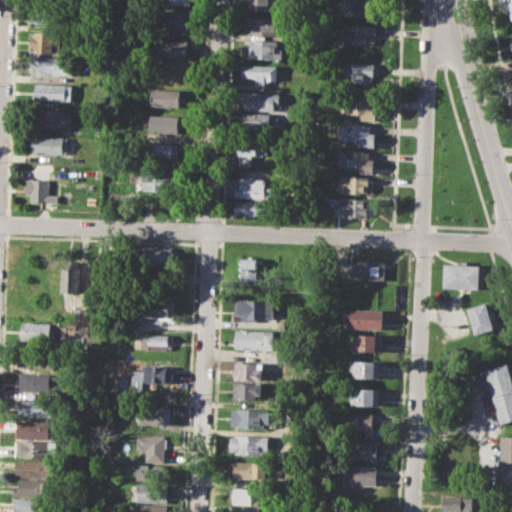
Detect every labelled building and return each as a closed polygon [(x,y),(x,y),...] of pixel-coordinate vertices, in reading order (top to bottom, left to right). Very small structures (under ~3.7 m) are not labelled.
[(248,0),(268,0),(268,10),(248,9),(248,0)] [(358,0),(376,0),(376,13),(358,12),(358,0)] [(507,0),(511,0),(511,19),(511,20),(510,11),(505,12),(503,2),(508,1),(507,0)] [(52,14),(32,9),(29,21),(49,26),(52,14)] [(156,12),(191,13),(190,29),(156,28),(156,12)] [(243,18),(278,18),(277,35),(243,34),(243,18)] [(340,24),(377,26),(376,44),(336,43),(337,31),(340,31),(340,24)] [(34,31),(57,32),(56,54),(35,53),(35,48),(29,48),(29,35),(34,35),(34,31)] [(155,39),(188,41),(187,57),(154,56),(155,39)] [(243,40),(277,40),(277,58),(243,57),(243,40)] [(38,56),(74,57),(73,75),(37,73),(38,56)] [(339,61),(374,62),(373,82),(338,81),(339,61)] [(241,63),(277,63),(277,80),(264,80),(264,83),(254,83),(254,77),(241,77),(241,63)] [(35,82),(72,84),(71,101),(35,100),(35,82)] [(151,88),(179,89),(179,107),(150,106),(151,88)] [(244,91),(280,92),(279,103),(274,103),(274,109),(243,108),(244,91)] [(339,97),(376,98),(376,120),(361,120),(361,113),(339,112),(339,97)] [(38,108),(72,109),(71,128),(37,126),(38,108)] [(240,111),(270,112),(270,128),(240,128),(240,111)] [(150,115),(178,115),(178,134),(150,133),(150,115)] [(339,124),(370,125),(370,132),(375,132),(375,146),(359,146),(359,139),(338,139),(339,124)] [(33,136),(67,136),(67,153),(32,152),(33,136)] [(148,143),(177,143),(177,159),(148,159),(148,143)] [(234,144),(267,144),(267,155),(253,155),(253,166),(239,166),(239,154),(234,154),(234,144)] [(336,151),(345,152),(345,148),(361,149),(361,152),(369,152),(369,159),(375,159),(375,173),(359,173),(359,167),(336,166),(336,151)] [(144,171),(181,172),(181,191),(144,190),(144,171)] [(339,175),(369,176),(368,194),(339,193),(339,175)] [(240,177),(265,177),(265,186),(273,186),(272,198),(235,197),(235,184),(240,184),(240,177)] [(26,179),(49,180),(48,195),(58,195),(58,202),(32,200),(32,193),(25,193),(26,179)] [(336,198),(368,199),(368,217),(335,216),(336,198)] [(235,201),(265,202),(264,218),(235,217),(235,201)] [(143,247),(175,248),(175,265),(143,264),(143,247)] [(240,258),(259,258),(259,281),(240,280),(240,258)] [(95,259),(93,290),(111,290),(112,260),(95,259)] [(348,259),(387,261),(386,279),(347,278),(348,259)] [(64,261),(80,262),(79,292),(63,291),(64,261)] [(444,263),(482,265),(481,289),(443,287),(444,263)] [(240,298),(274,300),(273,320),(241,319),(241,315),(234,314),(234,304),(239,304),(240,298)] [(174,300),(174,317),(139,316),(140,299),(174,300)] [(467,307),(487,301),(489,310),(493,309),(496,318),(492,320),(495,329),(476,335),(467,307)] [(349,307),(385,309),(384,328),(349,327),(349,324),(344,324),(344,314),(348,314),(349,307)] [(74,308),(86,309),(85,326),(73,325),(74,308)] [(23,321),(51,323),(50,342),(22,340),(23,321)] [(235,329),(274,330),(274,348),(234,347),(235,329)] [(142,334),(173,335),(172,349),(142,348),(142,334)] [(358,334),(382,335),(381,351),(352,350),(353,338),(358,338),(358,334)] [(22,350),(54,351),(53,369),(40,368),(40,365),(22,365),(22,350)] [(352,359),(381,360),(380,377),(351,376),(352,359)] [(485,369),(508,362),(511,375),(511,419),(500,423),(485,369)] [(234,363),(263,363),(262,380),(234,379),(234,363)] [(144,366),(172,367),(172,383),(143,382),(144,366)] [(21,372),(55,374),(55,392),(20,390),(21,372)] [(234,382),(262,383),(262,394),(257,394),(257,400),(234,399),(234,382)] [(357,388),(380,389),(379,405),(349,404),(350,392),(357,393),(357,388)] [(20,398),(57,400),(56,418),(19,416),(20,398)] [(140,404),(167,406),(167,412),(172,412),(171,424),(139,423),(140,404)] [(233,407),(271,408),(270,423),(266,423),(266,427),(232,427),(233,407)] [(347,411),(374,412),(373,436),(365,436),(366,429),(346,428),(347,411)] [(19,420),(52,422),(52,438),(18,437),(19,420)] [(138,434),(170,435),(170,448),(165,448),(164,462),(146,461),(146,450),(137,450),(138,434)] [(232,434),(270,435),(269,454),(231,453),(232,434)] [(502,434),(511,434),(511,491),(499,491),(502,434)] [(344,439),(378,441),(378,458),(343,457),(344,439)] [(18,440),(57,441),(57,458),(17,457),(18,440)] [(18,460),(55,461),(55,477),(17,476),(18,460)] [(229,460),(268,462),(267,479),(235,477),(235,471),(229,471),(229,460)] [(137,463),(168,464),(167,481),(137,479),(137,463)] [(343,464),(379,466),(378,485),(343,484),(343,480),(337,480),(337,471),(343,471),(343,464)] [(21,479),(53,480),(52,496),(16,495),(17,485),(21,485),(21,479)] [(136,483),(168,484),(168,502),(135,501),(136,483)] [(231,487),(261,488),(261,505),(230,503),(231,487)] [(444,511),(444,495),(473,496),(473,511),(444,511)] [(16,498),(51,499),(50,511),(19,511),(20,507),(16,507),(16,498)]
